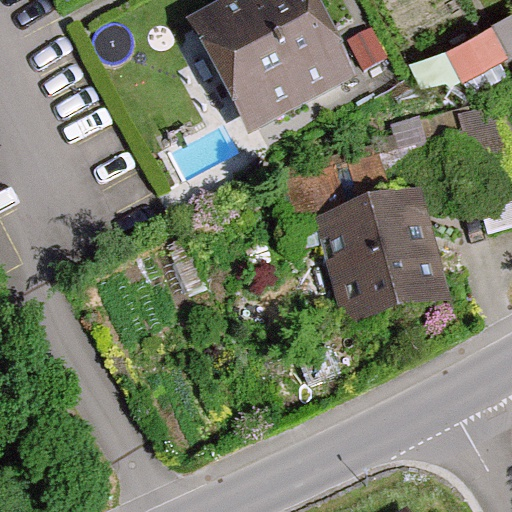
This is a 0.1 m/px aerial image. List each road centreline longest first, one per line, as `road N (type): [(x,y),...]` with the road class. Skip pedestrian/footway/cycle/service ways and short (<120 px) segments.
road 1 (residential): [(165,511),(52,278),(0,138)]
road 2 (tertiary): [(448,402),(215,511)]
road 3 (residential): [(448,402),(511,508)]
